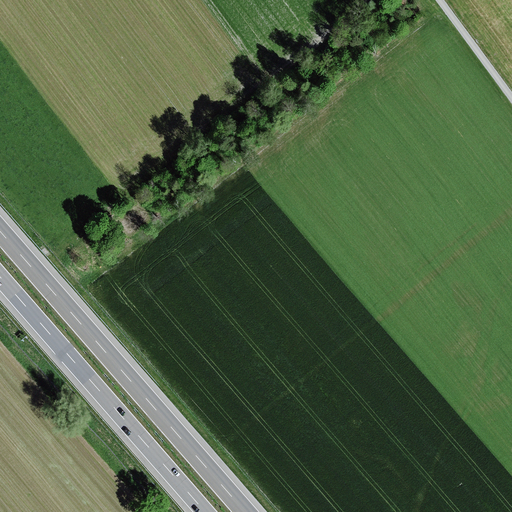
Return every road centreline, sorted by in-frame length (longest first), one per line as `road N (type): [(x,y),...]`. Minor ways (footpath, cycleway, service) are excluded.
road 1 (motorway): [(245,511),(0,229)]
road 2 (motorway): [(0,275),(205,511)]
road 3 (track): [(439,0),(511,97)]
